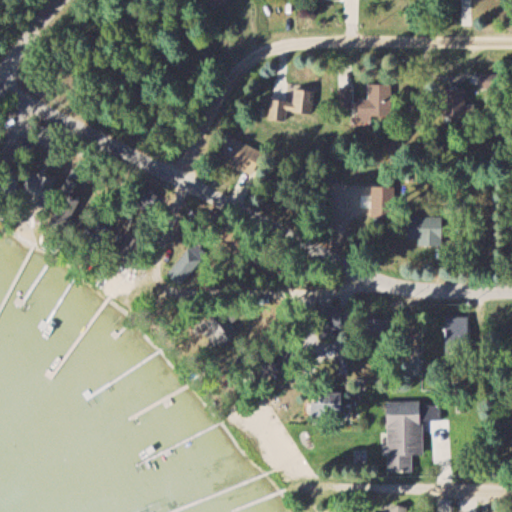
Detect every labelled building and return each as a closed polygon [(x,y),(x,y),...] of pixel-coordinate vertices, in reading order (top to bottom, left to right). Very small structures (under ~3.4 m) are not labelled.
[(228,0),(207,0),(214,10),(228,0)] [(370,98),(361,98),(361,121),(395,121),(395,84),(370,84),(370,98)] [(290,111),(317,114),(320,90),(297,87),(295,102),(273,99),(270,119),(289,121),(290,111)] [(340,88),(340,109),(356,109),(356,88),(340,88)] [(468,89),(443,89),(443,117),(468,117),(468,89)] [(219,153),(252,174),(265,154),(231,133),(219,153)] [(1,195),(16,196),(19,171),(4,169),(1,195)] [(49,208),(60,179),(35,169),(24,198),(49,208)] [(420,246),(445,246),(445,217),(411,217),(411,239),(420,239),(420,246)] [(183,286),(204,260),(191,249),(170,275),(183,286)] [(343,307),(322,307),(322,325),(343,325),(343,307)] [(233,340),(233,317),(211,317),(211,340),(233,340)] [(471,351),(471,317),(448,317),(448,351),(471,351)] [(347,417),(347,392),(314,392),(314,402),(308,402),(308,417),(347,417)] [(425,455),(425,421),(443,421),(443,403),(389,403),(389,473),(415,473),(415,455),(425,455)]
